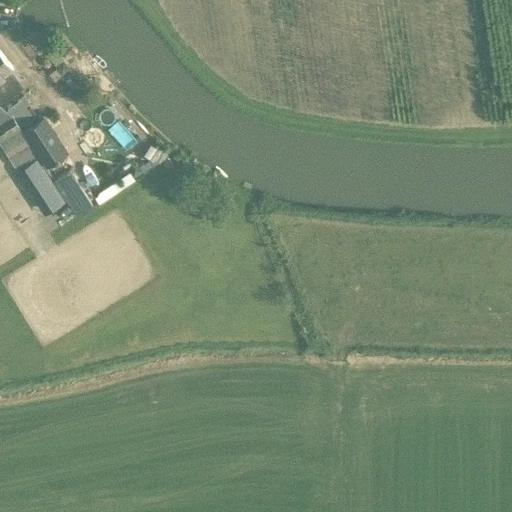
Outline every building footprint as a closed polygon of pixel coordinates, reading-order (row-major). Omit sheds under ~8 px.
[(0,51),(0,75),(12,67),(0,51)] [(62,59),(54,66),(60,73),(68,67),(62,59)] [(9,113),(10,114),(12,113),(36,152),(45,166),(68,151),(43,115),(34,122),(20,99),(6,108),(9,113)] [(9,113),(8,111),(0,105),(0,121),(10,114),(9,113)] [(0,143),(14,166),(36,152),(12,113),(10,114),(0,121),(0,143)] [(44,214),(64,201),(37,158),(16,171),(44,214)] [(129,170),(132,175),(141,170),(135,162),(130,165),(129,170)] [(70,168),(53,180),(77,217),(94,206),(70,168)]
